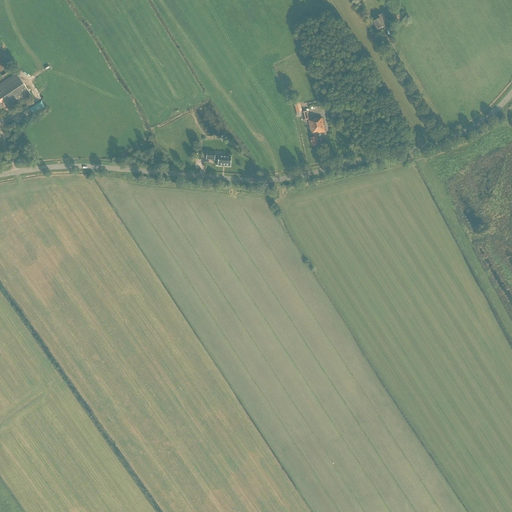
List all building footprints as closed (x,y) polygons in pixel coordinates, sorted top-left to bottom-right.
[(399,12),(392,16),(396,22),(402,18),(399,12)] [(379,20),(374,22),(378,30),(385,27),(383,23),(386,22),(382,15),(377,17),(379,20)] [(0,76),(1,77),(3,76),(5,75),(7,73),(8,71),(9,68),(8,66),(7,63),(6,61),(4,60),(1,59),(0,59),(0,76)] [(0,108),(3,113),(18,103),(30,94),(16,73),(0,84),(0,108)] [(325,132),(322,119),(318,119),(309,121),(312,135),(313,135),(314,138),(310,138),(312,146),(318,145),(317,137),(316,134),(325,132)] [(214,161),(217,161),(216,167),(230,168),(230,158),(217,157),(217,158),(214,158),(214,153),(205,153),(205,161),(214,161)]
